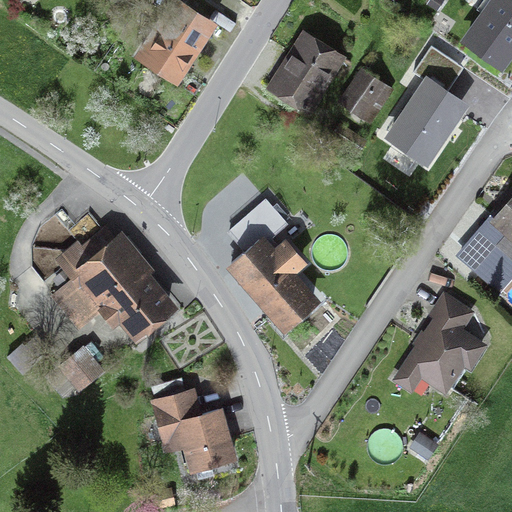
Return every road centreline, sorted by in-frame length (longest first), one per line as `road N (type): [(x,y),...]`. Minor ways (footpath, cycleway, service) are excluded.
road 1 (residential): [(272,437),(302,424),(505,120)]
road 2 (tertiary): [(144,211),(197,269),(237,331),(272,437)]
road 3 (tertiary): [(277,0),(144,211)]
road 4 (tertiary): [(0,110),(144,211)]
